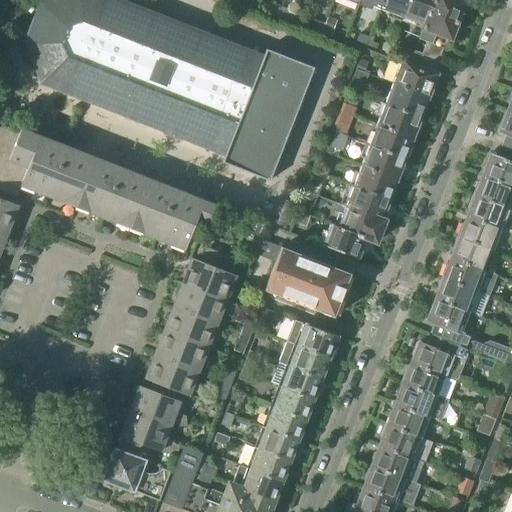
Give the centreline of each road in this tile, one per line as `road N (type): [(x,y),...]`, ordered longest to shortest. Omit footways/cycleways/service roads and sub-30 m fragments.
road 1 (residential): [(312,511),(510,0)]
road 2 (residential): [(56,349),(83,360),(98,356),(122,291),(117,280),(61,258),(49,263),(27,337)]
road 3 (residential): [(56,349),(2,485)]
